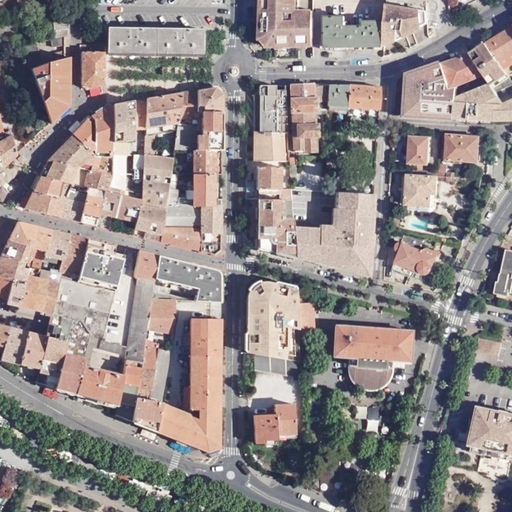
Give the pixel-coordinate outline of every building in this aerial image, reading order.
[(267,45),(314,45),(314,12),(300,12),(299,0),(262,0),(261,39),(267,45)] [(422,7),(387,2),(385,20),(384,44),(393,45),(423,29),(422,7)] [(55,34),(69,34),(69,9),(52,13),(55,34)] [(376,47),(383,47),(384,44),(385,20),(364,21),(364,26),(346,26),(346,16),(326,16),(326,35),(326,46),(376,47)] [(204,54),(204,28),(109,27),(109,53),(204,54)] [(511,28),(487,43),(500,61),(511,54),(511,28)] [(68,42),(69,41),(69,34),(51,38),(53,46),(64,45),(66,43),(68,42)] [(376,50),(376,47),(326,46),(326,35),(323,35),(323,47),(323,48),(324,50),(326,50),(327,50),(376,50)] [(105,53),(105,36),(92,36),(91,44),(82,44),(82,83),(91,87),(104,84),(105,59),(105,53)] [(487,43),(469,53),(483,75),(489,83),(492,88),(511,79),(504,68),(500,61),(487,43)] [(55,59),(69,56),(69,51),(67,50),(65,50),(64,50),(54,52),(55,59)] [(483,75),(469,53),(447,62),(449,69),(444,72),(450,90),(457,87),(483,75)] [(511,63),(511,54),(500,61),(504,68),(511,63)] [(30,68),(51,122),(68,106),(69,56),(55,59),(44,63),(30,68)] [(449,69),(447,62),(441,64),(443,69),(444,72),(449,69)] [(443,69),(441,64),(432,67),(434,72),(443,69)] [(432,67),(408,76),(407,115),(426,116),(427,105),(456,106),(456,98),(457,87),(450,90),(444,72),(443,69),(434,72),(432,67)] [(310,97),(314,97),(314,83),(291,85),(291,110),(311,109),(310,97)] [(315,109),(327,109),(327,107),(328,84),(314,83),(314,97),(310,97),(311,109),(291,110),(294,151),(316,150),(316,134),(317,134),(317,124),(315,124),(315,109)] [(348,108),(349,83),(328,84),(327,107),(348,108)] [(348,108),(379,110),(381,86),(349,83),(348,108)] [(489,83),(456,98),(456,106),(455,118),(493,121),(511,120),(511,97),(502,103),(498,96),(492,88),(489,83)] [(254,131),(287,132),(285,89),(276,89),(276,85),(258,84),(258,90),(254,94),(254,131)] [(202,110),(222,110),(222,93),(213,87),(198,90),(198,110),(202,110)] [(180,92),(177,122),(175,144),(174,149),(188,150),(193,150),(197,149),(197,130),(198,110),(198,90),(180,92)] [(145,128),(144,156),(143,179),(170,183),(171,173),(173,155),(174,149),(175,144),(172,144),(170,157),(154,154),(155,134),(169,132),(173,122),(177,122),(180,92),(146,98),(145,128)] [(145,128),(146,98),(134,101),(134,128),(145,128)] [(113,104),(113,141),(130,142),(134,142),(134,128),(134,101),(113,104)] [(102,156),(113,157),(113,155),(113,141),(113,104),(101,108),(91,116),(95,120),(94,151),(94,156),(97,156),(102,156)] [(455,118),(456,106),(427,105),(426,116),(455,118)] [(202,130),(222,131),(222,110),(202,110),(202,130)] [(46,161),(77,168),(78,168),(86,160),(94,151),(95,120),(91,116),(71,136),(52,155),(46,161)] [(197,130),(197,149),(215,149),(222,149),(222,131),(202,130),(197,130)] [(288,144),(287,132),(254,131),(254,160),(282,159),(282,145),(288,144)] [(1,134),(0,134),(0,163),(1,167),(17,154),(11,135),(2,139),(1,134)] [(446,160),(477,161),(479,137),(447,134),(446,160)] [(413,163),(413,169),(423,170),(423,164),(428,164),(430,136),(414,136),(412,163),(413,163)] [(130,155),(130,142),(113,141),(113,155),(126,155),(130,155)] [(215,149),(197,149),(193,150),(193,174),(215,174),(215,149)] [(126,155),(113,155),(113,157),(113,177),(113,180),(109,187),(126,191),(126,155)] [(139,183),(142,183),(143,179),(144,156),(135,155),(134,180),(139,180),(139,183)] [(92,162),(86,160),(78,168),(86,170),(90,171),(92,162)] [(72,179),(77,168),(46,161),(38,177),(83,186),(84,181),(72,179)] [(256,192),(279,193),(279,167),(257,166),(256,192)] [(423,170),(413,169),(408,168),(406,203),(431,205),(432,192),(437,192),(438,180),(454,181),(455,172),(446,171),(438,170),(423,170)] [(177,173),(171,173),(170,183),(168,205),(172,205),(180,205),(180,198),(180,189),(175,189),(177,173)] [(193,204),(221,205),(221,198),(214,198),(215,174),(193,174),(193,180),(190,180),(190,188),(193,188),(193,198),(193,204)] [(83,186),(38,177),(31,192),(73,201),(84,203),(87,186),(83,186)] [(143,179),(142,183),(142,194),(136,220),(134,227),(146,230),(145,237),(162,241),(165,226),(171,226),(172,205),(168,205),(170,183),(143,179)] [(96,225),(100,212),(105,190),(87,186),(84,203),(80,221),(96,225)] [(107,190),(105,190),(100,212),(136,220),(142,194),(126,191),(109,187),(107,190)] [(31,192),(21,215),(69,219),(73,201),(31,192)] [(373,216),(374,194),(339,192),(339,207),(338,215),(373,216)] [(287,214),(287,199),(260,198),(260,235),(271,235),(272,237),(272,239),(274,240),(276,241),(278,241),(278,250),(295,250),(293,226),(293,214),(287,214)] [(73,201),(69,219),(80,221),(84,203),(73,201)] [(221,205),(193,204),(180,205),(172,205),(171,226),(165,226),(162,241),(215,253),(221,249),(221,205)] [(337,229),(338,215),(339,207),(332,207),(331,222),(319,222),(318,228),(337,229)] [(373,225),(373,216),(338,215),(337,229),(372,230),(373,225)] [(48,251),(52,230),(18,222),(9,241),(37,249),(48,251)] [(318,228),(293,226),(295,250),(295,257),(369,275),(369,270),(372,230),(337,229),(318,228)] [(52,230),(48,251),(47,255),(61,258),(66,259),(72,235),(52,230)] [(66,259),(65,264),(63,271),(63,274),(80,278),(88,239),(72,235),(66,259)] [(91,334),(98,336),(104,337),(123,260),(110,257),(113,245),(88,239),(80,278),(63,274),(53,315),(73,320),(83,323),(91,334)] [(399,247),(402,248),(396,264),(401,267),(400,270),(426,279),(429,279),(431,279),(434,277),(435,276),(438,269),(435,268),(441,253),(426,247),(422,249),(400,240),(399,241),(397,243),(399,247)] [(1,255),(18,262),(26,265),(28,255),(35,257),(37,249),(9,241),(1,255)] [(151,300),(152,294),(155,279),(158,256),(138,251),(135,278),(139,278),(128,347),(143,351),(145,342),(147,328),(149,318),(151,300)] [(506,266),(509,253),(504,252),(501,265),(503,265),(506,266)] [(511,253),(509,253),(506,266),(503,265),(498,290),(511,293),(511,253)] [(18,262),(1,255),(0,257),(0,258),(0,296),(8,299),(13,276),(18,262)] [(60,263),(61,258),(47,255),(46,260),(53,261),(60,263)] [(195,301),(221,302),(221,275),(218,270),(205,267),(176,260),(158,256),(155,279),(163,281),(162,286),(196,294),(195,301)] [(43,270),(51,271),(53,261),(46,260),(45,262),(43,270)] [(54,272),(51,271),(43,270),(39,269),(32,267),(20,305),(52,313),(51,314),(53,315),(63,274),(63,271),(55,269),(54,272)] [(297,316),(297,303),(297,298),(259,292),(255,343),(273,346),(275,313),(297,316)] [(176,318),(176,301),(158,300),(151,300),(149,318),(176,318)] [(313,302),(297,303),(297,316),(298,335),(309,335),(309,328),(314,327),(313,302)] [(72,326),(73,320),(53,315),(51,314),(50,320),(72,326)] [(147,328),(174,335),(176,318),(149,318),(147,328)] [(207,451),(219,447),(221,318),(191,318),(191,338),(185,338),(185,342),(191,342),(191,387),(185,387),(185,409),(190,409),(190,415),(161,404),(156,431),(207,451)] [(73,320),(72,326),(68,340),(59,375),(55,389),(76,395),(84,365),(88,345),(91,334),(83,323),(73,320)] [(51,331),(60,330),(59,323),(50,324),(51,331)] [(9,327),(0,325),(0,350),(3,352),(9,327)] [(409,361),(411,332),(336,326),(334,356),(349,357),(349,371),(350,373),(351,377),(353,380),(354,381),(357,384),(360,386),(363,387),(366,388),(370,388),(374,388),(378,387),(381,385),(384,383),(387,380),(388,379),(390,374),(392,369),(393,360),(409,361)] [(3,352),(1,359),(21,364),(28,332),(9,327),(3,352)] [(39,369),(46,336),(28,332),(21,364),(39,369)] [(68,340),(47,333),(46,336),(39,369),(59,375),(68,340)] [(96,347),(98,336),(91,334),(88,345),(92,346),(96,347)] [(502,343),(480,339),(477,351),(499,356),(502,343)] [(120,353),(122,346),(102,341),(100,348),(120,353)] [(143,351),(142,363),(141,369),(137,393),(149,396),(162,399),(170,351),(159,350),(159,345),(152,344),(152,342),(145,342),(143,351)] [(285,344),(286,359),(299,361),(298,344),(285,344)] [(88,366),(92,346),(88,345),(84,365),(88,366)] [(142,363),(143,351),(128,347),(126,359),(134,361),(142,363)] [(299,361),(286,359),(254,353),(255,368),(294,377),(294,379),(302,381),(301,362),(299,361)] [(136,398),(137,393),(141,369),(133,367),(134,361),(126,359),(123,376),(118,407),(116,415),(132,422),(136,398)] [(88,366),(84,365),(76,395),(118,407),(123,376),(88,366)] [(156,431),(161,404),(162,399),(149,396),(149,400),(136,398),(132,422),(156,431)] [(274,405),(274,413),(254,414),(255,443),(265,442),(264,439),(277,438),(277,433),(295,432),(294,404),(274,405)] [(357,406),(357,418),(378,419),(378,407),(357,406)] [(511,452),(511,451),(511,412),(480,406),(477,419),(470,417),(466,439),(473,440),(472,443),(486,446),(484,452),(493,454),(492,459),(500,460),(501,456),(510,458),(511,452)] [(377,431),(377,420),(355,420),(355,431),(377,431)] [(338,481),(335,456),(316,457),(319,483),(338,481)] [(357,476),(362,467),(353,463),(349,472),(357,476)]
